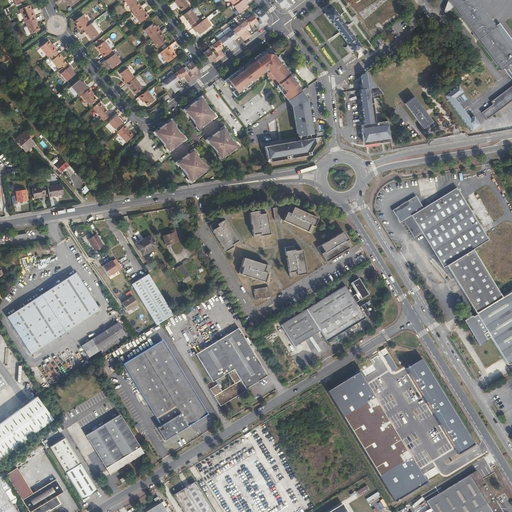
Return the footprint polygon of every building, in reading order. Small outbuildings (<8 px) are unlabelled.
[(135,0),(124,0),(133,12),(141,6),(135,0)] [(189,6),(184,0),(175,0),(174,1),(181,11),(189,6)] [(234,6),(239,13),(240,13),(247,8),(248,7),(246,4),(245,3),(247,1),(246,0),(241,0),(235,5),(234,6)] [(284,6),(287,9),(290,7),(284,0),(275,0),(282,8),(284,6)] [(445,0),(453,11),(455,10),(447,0),(445,0)] [(511,49),(510,47),(475,0),(447,0),(455,10),(500,70),(505,66),(511,74),(511,70),(508,65),(511,62),(511,49)] [(19,10),(24,21),(34,16),(35,16),(33,12),(31,9),(29,5),(19,10)] [(133,12),(132,12),(140,23),(148,17),(141,6),(133,12)] [(332,8),(324,14),(331,22),(332,22),(348,44),(347,45),(353,52),(360,46),(355,39),(354,39),(338,17),(332,8)] [(194,27),(200,22),(191,9),(183,15),(190,25),(192,24),(194,27)] [(268,18),(261,9),(255,14),(260,20),(264,26),(268,23),(265,20),(268,18)] [(77,28),(80,31),(83,29),(90,24),(83,15),(74,21),(77,25),(78,27),(77,28)] [(246,20),(247,21),(250,24),(251,26),(254,24),(259,30),(262,28),(257,22),(252,15),(246,20)] [(34,16),(24,21),(30,34),(39,30),(36,24),(35,21),(36,20),(34,16)] [(208,28),(202,21),(200,22),(194,27),(193,28),(195,31),(196,31),(197,32),(199,35),(208,28)] [(245,21),(239,25),(248,38),(251,36),(247,29),(249,27),(248,26),(246,22),(245,21)] [(98,34),(90,23),(90,24),(83,29),(91,39),(98,34)] [(151,39),(161,32),(158,28),(157,28),(156,27),(153,23),(144,30),(151,39)] [(248,38),(239,25),(233,30),(233,31),(236,35),(237,36),(240,34),(245,40),(248,38)] [(231,31),(225,36),(235,48),(238,46),(233,40),(236,37),(235,36),(232,32),(231,31)] [(164,35),(161,32),(151,39),(158,48),(167,41),(164,38),(163,36),(164,35)] [(235,48),(225,36),(219,40),(220,41),(223,45),(224,46),(227,44),(232,50),(235,48)] [(40,47),(48,57),(50,56),(55,51),(57,49),(54,46),(54,47),(52,44),(48,40),(40,47)] [(96,47),(104,57),(105,57),(111,52),(112,51),(105,41),(96,47)] [(218,41),(211,46),(216,52),(221,58),(224,56),(219,50),(222,47),(221,46),(218,42),(218,41)] [(172,49),(170,45),(160,52),(167,63),(176,56),(173,52),(171,49),(172,49)] [(209,48),(203,53),(210,62),(213,60),(215,63),(217,62),(218,60),(214,54),(209,48)] [(55,51),(50,56),(53,60),(51,61),(59,70),(66,64),(64,60),(62,58),(63,57),(60,54),(59,54),(55,51)] [(111,52),(105,57),(107,59),(105,60),(112,68),(121,62),(114,54),(113,55),(111,52)] [(267,74),(288,100),(300,91),(301,91),(296,85),(299,82),(282,60),(280,61),(277,57),(275,55),(272,55),(273,53),(266,52),(266,54),(263,54),(261,55),(260,54),(224,81),(236,97),(254,83),(253,81),(267,70),(268,71),(267,72),(267,74)] [(280,61),(282,60),(276,53),(273,53),(272,55),(275,55),(277,57),(280,61)] [(198,71),(191,62),(185,66),(190,72),(194,78),(197,76),(195,73),(198,71)] [(59,70),(58,71),(66,81),(75,74),(73,72),(71,70),(72,69),(67,63),(66,64),(59,70)] [(187,74),(182,67),(176,71),(176,72),(180,77),(181,79),(184,76),(189,82),(192,80),(187,74)] [(123,81),(126,85),(127,84),(135,78),(127,68),(119,73),(125,80),(123,81)] [(365,142),(390,139),(388,124),(382,125),(382,122),(376,123),(374,123),(370,96),(372,96),(377,95),(377,94),(382,93),(366,72),(361,76),(362,84),(362,89),(361,89),(362,93),(363,101),(363,105),(362,105),(364,124),(365,126),(363,126),(365,142)] [(174,73),(168,77),(178,91),(181,88),(176,82),(179,80),(178,78),(175,74),(174,73)] [(135,78),(127,84),(135,94),(142,88),(135,78)] [(71,87),(79,97),(81,95),(89,89),(84,83),(83,84),(82,83),(80,80),(71,87)] [(446,95),(471,130),(479,124),(473,116),(470,119),(454,98),(462,91),(458,86),(446,95)] [(481,113),(487,120),(511,101),(511,86),(491,102),(493,105),(481,113)] [(92,92),(89,88),(89,89),(81,95),(90,106),(97,100),(93,95),(91,92),(92,92)] [(147,90),(138,97),(141,100),(142,99),(144,102),(147,106),(154,100),(147,90)] [(300,91),(288,100),(292,107),(297,134),(299,133),(300,140),(300,141),(297,141),(294,141),(282,143),(282,144),(276,145),(273,145),(264,147),(266,151),(267,160),(270,159),(270,162),(286,159),(286,156),(288,156),(291,155),(291,158),(308,155),(307,153),(310,152),(310,149),(312,148),(312,147),(312,146),(313,144),(313,143),(314,142),(315,141),(315,140),(316,140),(316,139),(315,139),(315,138),(314,138),(310,138),(310,134),(313,134),(312,126),(311,126),(311,121),(307,101),(306,100),(300,91)] [(414,97),(405,104),(423,128),(426,127),(428,130),(435,125),(414,97)] [(189,106),(184,110),(198,128),(203,125),(204,125),(210,121),(210,120),(215,116),(201,98),(196,101),(195,101),(189,105),(189,106)] [(92,108),(104,121),(109,116),(107,113),(108,112),(100,102),(92,108)] [(116,128),(118,131),(124,125),(121,123),(122,122),(116,115),(108,123),(114,129),(116,128)] [(159,129),(154,133),(168,151),(173,147),(174,148),(180,143),(179,143),(184,139),(171,120),(166,124),(165,123),(159,128),(159,129)] [(118,131),(117,133),(126,142),(134,135),(124,125),(118,131)] [(212,136),(207,140),(221,159),(226,155),(226,156),(233,151),(232,150),(237,146),(223,128),(218,132),(218,131),(211,136),(212,136)] [(35,144),(24,131),(15,140),(25,152),(35,144)] [(182,159),(177,163),(191,181),(196,177),(196,178),(202,173),(207,169),(193,150),(188,154),(188,153),(181,158),(182,159)] [(54,165),(61,173),(68,166),(61,158),(54,165)] [(48,187),(49,197),(63,194),(61,184),(48,187)] [(44,186),(32,188),(33,199),(42,197),(42,196),(46,195),(44,186)] [(479,345),(485,341),(487,340),(486,339),(490,336),(507,365),(511,361),(511,288),(511,289),(511,291),(508,294),(506,292),(501,295),(502,297),(501,298),(473,249),(488,240),(457,187),(423,208),(416,196),(393,210),(400,222),(404,220),(414,237),(422,233),(443,267),(447,265),(476,314),(473,316),(472,315),(464,320),(479,345)] [(16,196),(11,197),(13,204),(18,203),(17,202),(27,200),(26,190),(16,192),(16,196)] [(477,193),(467,199),(483,227),(494,221),(477,193)] [(311,233),(318,218),(297,209),(296,212),(294,211),(291,216),(290,215),(287,222),(311,233)] [(253,237),(270,234),(266,213),(262,214),(261,210),(249,212),(253,237)] [(225,251),(239,243),(225,219),(218,223),(217,220),(209,225),(225,251)] [(170,234),(169,234),(174,242),(178,241),(174,230),(169,231),(170,234)] [(326,262),(352,245),(343,231),(320,245),(323,249),(319,251),(326,262)] [(174,242),(169,234),(163,236),(165,245),(174,242)] [(102,245),(96,235),(88,240),(95,250),(102,245)] [(150,235),(141,241),(147,252),(157,246),(150,235)] [(147,252),(141,241),(136,244),(142,255),(147,252)] [(285,253),(289,277),(306,274),(302,250),(294,251),(293,246),(289,247),(290,252),(285,253)] [(115,258),(101,266),(108,276),(121,268),(115,258)] [(238,273),(265,282),(268,270),(264,269),(266,265),(243,258),(238,273)] [(174,269),(177,274),(178,275),(181,280),(182,279),(184,282),(190,278),(188,276),(189,275),(182,264),(174,269)] [(99,309),(76,272),(6,317),(30,354),(99,309)] [(173,314),(147,272),(130,283),(154,322),(156,325),(160,322),(173,314)] [(340,333),(343,331),(365,318),(365,317),(369,314),(363,304),(358,307),(355,302),(368,294),(359,278),(350,283),(356,293),(352,296),(345,285),(280,325),(293,346),(319,330),(326,342),(340,333)] [(255,300),(270,297),(268,287),(253,289),(255,300)] [(122,303),(127,311),(137,304),(132,296),(122,303)] [(92,338),(93,339),(99,349),(100,349),(125,333),(118,322),(92,338)] [(238,328),(195,354),(212,382),(228,372),(234,383),(222,391),(217,384),(210,389),(220,406),(247,390),(246,388),(267,375),(238,328)] [(99,349),(93,339),(88,342),(95,352),(99,349)] [(207,414),(162,339),(123,364),(161,426),(157,428),(165,440),(207,414)] [(429,408),(428,407),(409,377),(412,375),(403,361),(386,371),(387,373),(354,392),(374,424),(406,405),(420,427),(423,425),(431,437),(414,448),(398,458),(397,458),(396,456),(392,458),(393,460),(391,462),(399,475),(405,471),(441,449),(438,444),(452,436),(441,418),(436,417),(434,418),(435,418),(432,419),(431,418),(427,410),(429,408)] [(0,424),(0,459),(53,422),(36,399),(0,424)] [(433,404),(428,407),(429,408),(427,410),(431,418),(433,416),(439,413),(433,404)] [(119,414),(92,431),(87,434),(86,435),(109,474),(143,453),(119,414)] [(137,428),(143,437),(144,437),(145,435),(139,426),(137,428)] [(74,433),(71,435),(76,444),(79,442),(74,433)] [(65,438),(50,447),(82,499),(97,490),(65,438)] [(398,458),(414,448),(411,443),(395,453),(398,458)] [(251,447),(208,473),(231,511),(267,511),(284,502),(251,447)] [(444,453),(441,449),(405,471),(408,475),(444,453)] [(399,475),(391,462),(385,466),(393,478),(399,475)] [(21,500),(33,493),(17,468),(6,474),(21,500)] [(502,511),(500,508),(502,507),(497,499),(495,501),(477,470),(426,502),(432,511),(502,511)] [(56,479),(33,493),(21,500),(29,511),(47,511),(50,511),(61,504),(56,496),(63,492),(56,479)] [(184,511),(213,511),(195,481),(173,495),(184,511)] [(17,511),(0,483),(0,511),(17,511)] [(367,485),(356,491),(358,495),(369,488),(367,485)] [(166,511),(161,503),(145,511),(166,511)]
